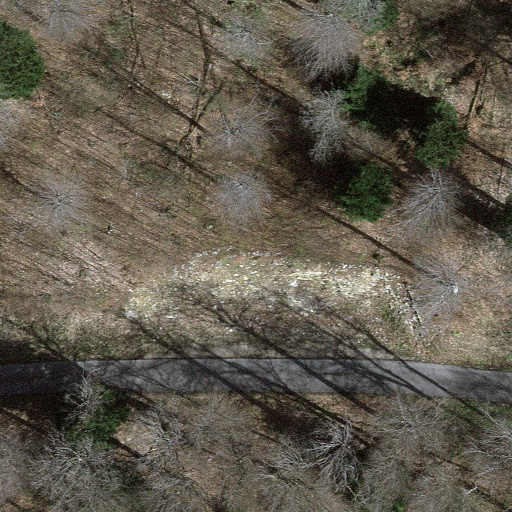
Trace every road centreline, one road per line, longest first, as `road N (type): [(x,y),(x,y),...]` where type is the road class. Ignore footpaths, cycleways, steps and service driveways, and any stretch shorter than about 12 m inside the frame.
road 1 (unclassified): [(0,383),(76,372),(307,378),(511,399)]
road 2 (track): [(0,317),(307,378)]
